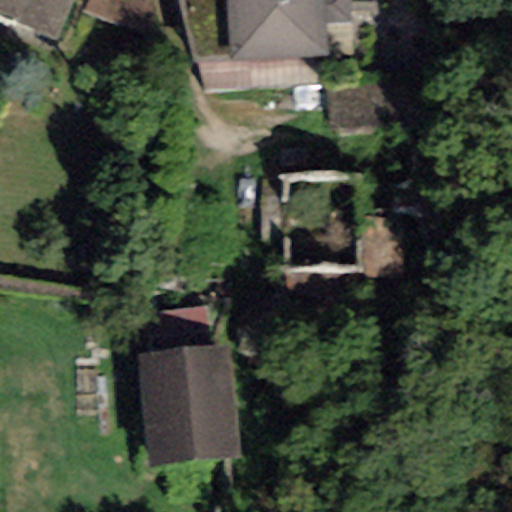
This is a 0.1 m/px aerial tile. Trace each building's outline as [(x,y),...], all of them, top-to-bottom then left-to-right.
[(73,0),(0,0),(0,28),(53,51),(73,0)] [(324,0),(228,0),(233,73),(328,67),(324,0)] [(363,176),(289,176),(289,281),(406,280),(406,223),(363,223),(363,176)] [(369,186),(368,219),(399,220),(400,187),(369,186)] [(222,356),(139,366),(151,476),(235,467),(222,356)]
